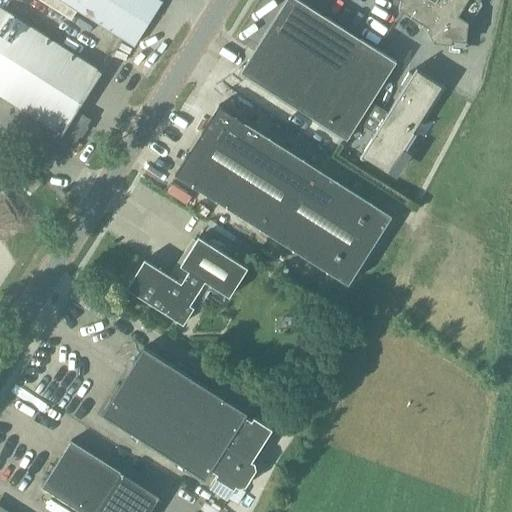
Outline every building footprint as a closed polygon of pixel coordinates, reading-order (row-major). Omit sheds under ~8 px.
[(58,0),(133,47),(161,3),(156,0),(58,0)] [(358,123),(370,103),(396,62),(297,0),(286,0),(240,73),(347,140),(358,123)] [(400,0),(399,10),(428,28),(427,31),(433,43),(451,45),(451,49),(465,50),(468,23),(458,17),(468,0),(400,0)] [(100,74),(0,10),(0,97),(22,112),(14,125),(64,157),(87,122),(74,114),(100,74)] [(387,114),(370,103),(358,123),(374,134),(364,151),(395,171),(423,125),(414,119),(433,89),(412,75),(408,73),(400,86),(404,88),(387,114)] [(348,285),(392,216),(219,106),(175,175),(348,285)] [(43,186),(42,185),(25,168),(14,178),(32,196),(43,186)] [(198,238),(172,278),(144,261),(127,289),(183,324),(209,284),(229,297),(247,269),(198,238)] [(254,464),(251,462),(272,430),(253,418),(251,421),(244,417),(247,414),(144,348),(102,414),(204,480),(210,471),(217,475),(209,488),(228,499),(236,486),(239,488),(245,487),(256,470),(254,464)] [(79,511),(150,511),(160,497),(71,441),(41,488),(79,511)] [(172,511),(189,511),(198,498),(171,482),(158,504),(172,511)]
